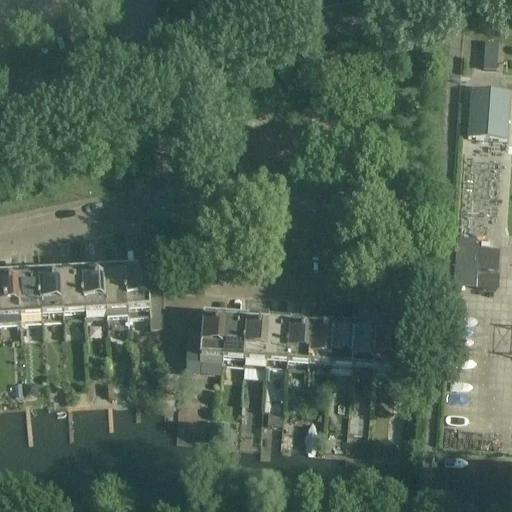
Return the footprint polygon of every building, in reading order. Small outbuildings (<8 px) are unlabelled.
[(484,45),(483,72),(497,74),(498,46),(484,45)] [(510,97),(471,94),(467,142),(506,145),(510,97)] [(478,248),(456,247),(455,265),(453,289),(462,290),(476,291),(477,276),(477,273),(476,273),(478,248)] [(148,271),(125,272),(126,277),(128,318),(150,316),(151,335),(161,333),(160,291),(149,292),(148,276),(148,271)] [(125,272),(104,273),(104,278),(106,319),(128,318),(126,277),(125,272)] [(104,273),(83,275),(83,279),(85,320),(106,319),(104,278),(104,273)] [(83,275),(61,276),(61,281),(63,321),(85,320),(83,279),(83,275)] [(61,276),(39,277),(39,282),(42,323),(63,321),(61,281),(61,276)] [(499,277),(477,276),(476,291),(476,293),(498,294),(499,277)] [(39,277),(18,278),(18,283),(20,324),(42,323),(39,282),(39,277)] [(18,278),(0,279),(0,325),(20,324),(18,283),(18,278)] [(188,335),(185,368),(202,370),(202,364),(222,366),(225,326),(226,321),(203,319),(203,324),(202,336),(188,335)] [(225,326),(222,366),(244,368),(247,327),(247,322),(226,321),(225,326)] [(247,327),(244,368),(266,369),(269,329),(269,324),(247,322),(247,327)] [(269,329),(266,369),(287,371),(290,331),(291,326),(269,324),(269,329)] [(290,331),(287,371),(309,372),(311,332),(312,327),(291,326),(290,331)] [(311,332),(309,372),(330,374),(334,334),(334,329),(312,327),(311,332)] [(334,334),(330,374),(351,376),(354,335),(355,331),(334,329),(334,334)] [(354,335),(351,376),(373,377),(376,337),(377,332),(355,331),(354,335)] [(376,337),(373,377),(396,379),(399,339),(399,334),(377,332),(376,337)] [(359,384),(357,399),(371,400),(373,385),(359,384)] [(35,400),(35,390),(25,391),(26,401),(35,400)] [(316,412),(307,411),(306,422),(315,422),(316,412)] [(346,440),(337,440),(336,451),(345,452),(346,440)]
